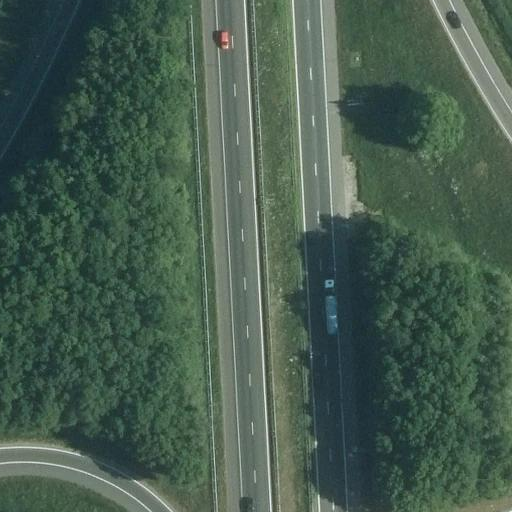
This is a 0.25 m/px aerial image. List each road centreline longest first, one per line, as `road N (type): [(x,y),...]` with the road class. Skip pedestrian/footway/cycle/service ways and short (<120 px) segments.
road 1 (motorway): [(229,0),(255,511)]
road 2 (motorway): [(331,511),(305,0)]
road 3 (motorway): [(0,454),(47,454),(99,468),(162,511)]
road 4 (motorway): [(71,0),(0,136)]
road 5 (motorway): [(511,123),(441,0)]
